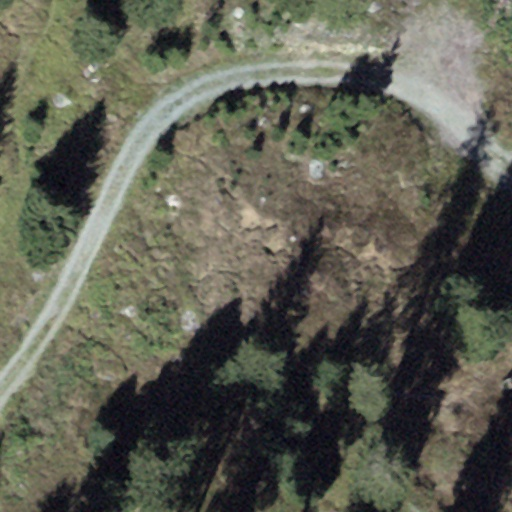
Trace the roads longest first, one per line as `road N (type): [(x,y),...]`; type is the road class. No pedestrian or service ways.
road 1 (track): [(511,177),(406,82),(282,73),(199,92),(120,165),(66,299),(0,399)]
road 2 (track): [(0,205),(35,59),(70,0)]
